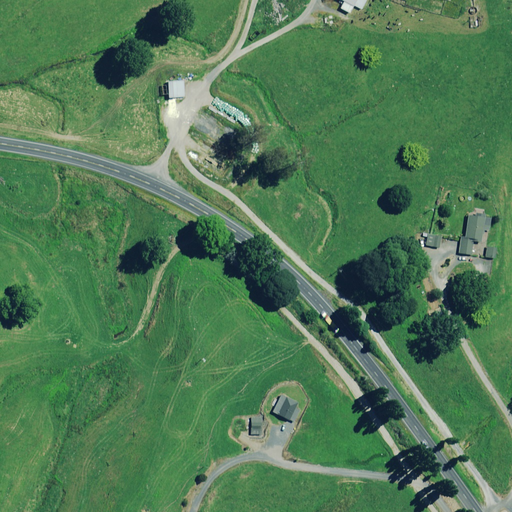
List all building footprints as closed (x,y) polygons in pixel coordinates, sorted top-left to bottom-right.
[(339,0),(343,2),(339,8),(348,13),(352,5),(360,10),(365,0),(339,0)] [(183,97),(181,81),(166,82),(167,98),(183,97)] [(490,218),(466,215),(463,238),(459,238),(457,254),(470,255),(471,242),(479,243),(481,230),(488,231),(490,218)] [(439,237),(422,233),(421,237),(425,237),(423,245),(437,248),(439,237)] [(494,248),(485,247),(483,257),(492,259),(494,248)] [(296,403),(279,395),(271,413),(292,423),(298,410),(293,408),(296,403)] [(260,435),(261,418),(250,418),(250,435),(260,435)]
